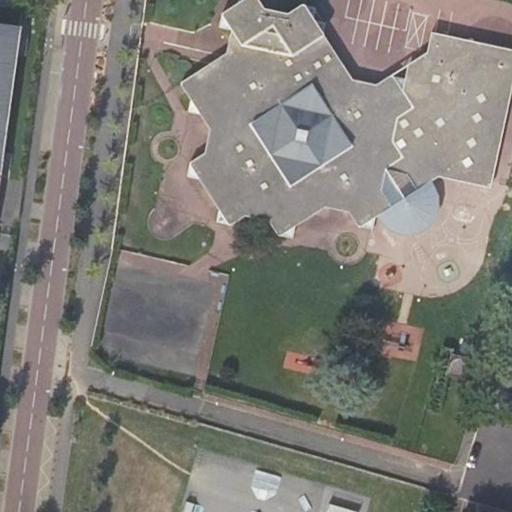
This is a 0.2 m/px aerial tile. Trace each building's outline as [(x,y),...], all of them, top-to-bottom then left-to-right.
[(376,218),(392,207),(370,178),(397,159),(418,189),(441,173),(493,185),(511,98),(511,46),(436,32),(432,56),(426,79),(420,83),(396,78),(380,87),(357,82),(328,37),(330,25),(319,23),(321,9),(309,7),(295,17),(268,12),(260,0),(244,0),(243,5),(228,16),(225,29),(237,30),(247,45),(241,71),(217,65),(186,86),(195,101),(193,113),(203,115),(214,133),(210,156),(194,166),(191,180),(204,182),(222,212),(219,224),(231,227),(250,214),(270,220),(281,237),(294,239),(294,229),(327,207),(351,211),(361,226),(374,229),(376,218)] [(0,195),(24,29),(0,25),(0,195)] [(231,56),(217,65),(241,71),(247,45),(237,30),(231,56)] [(426,79),(432,56),(396,78),(420,83),(426,79)] [(370,178),(392,207),(418,189),(397,159),(370,178)] [(478,386),(484,365),(455,357),(449,378),(478,386)]
